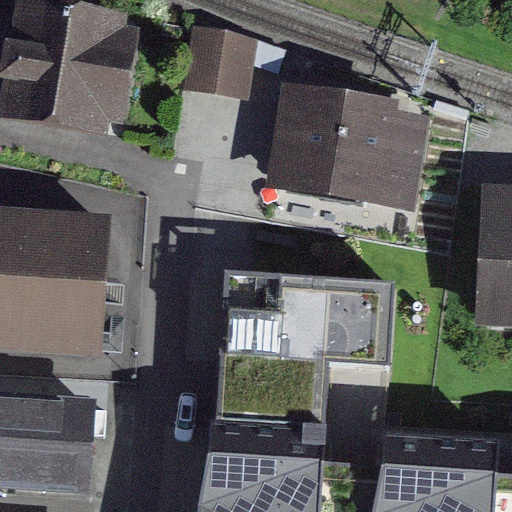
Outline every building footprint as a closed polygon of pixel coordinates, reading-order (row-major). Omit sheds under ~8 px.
[(34,0),(32,0),(18,102),(120,116),(134,14),(34,0)] [(251,43),(197,35),(190,87),(245,94),(251,43)] [(435,114),(301,86),(283,175),(417,203),(435,114)] [(0,176),(0,333),(97,341),(109,185),(0,176)] [(511,201),(503,201),(497,316),(511,317),(511,201)] [(377,368),(240,362),(232,511),(414,511),(416,474),(372,472),(377,368)] [(0,488),(90,493),(94,414),(0,409),(0,488)] [(511,511),(511,478),(416,474),(414,511),(511,511)]
